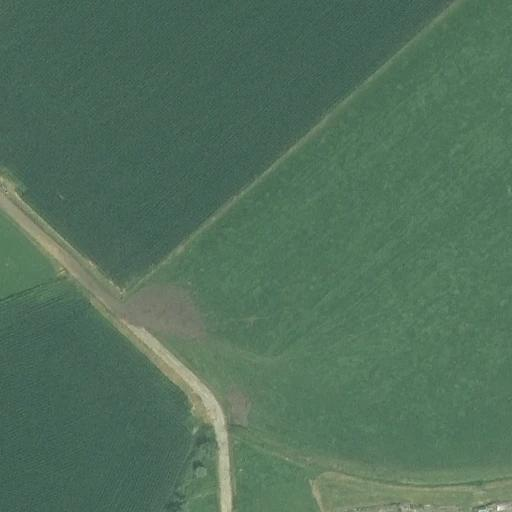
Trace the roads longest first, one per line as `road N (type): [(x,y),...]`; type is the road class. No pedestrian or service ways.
road 1 (track): [(0,198),(204,390),(221,440),(226,511)]
road 2 (track): [(351,491),(511,490)]
